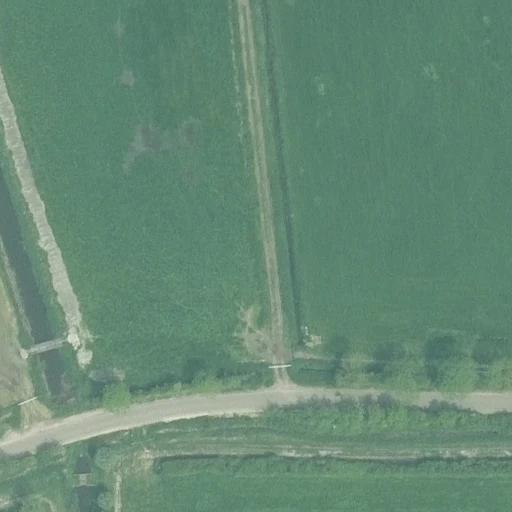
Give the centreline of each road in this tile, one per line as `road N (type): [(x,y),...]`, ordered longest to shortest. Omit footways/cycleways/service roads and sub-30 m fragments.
road 1 (unclassified): [(0,454),(100,422),(188,406),(511,405)]
road 2 (track): [(117,511),(122,466),(137,455),(511,452)]
